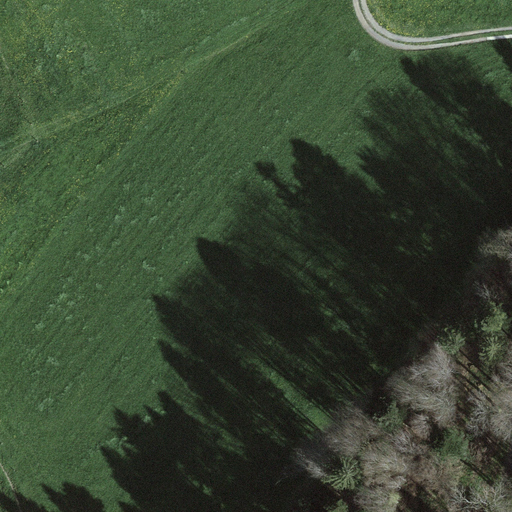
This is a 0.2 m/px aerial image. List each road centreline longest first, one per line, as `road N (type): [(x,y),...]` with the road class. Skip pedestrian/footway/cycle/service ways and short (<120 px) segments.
road 1 (track): [(275,0),(61,136),(0,188)]
road 2 (track): [(364,0),(376,35),(424,48),(511,40)]
